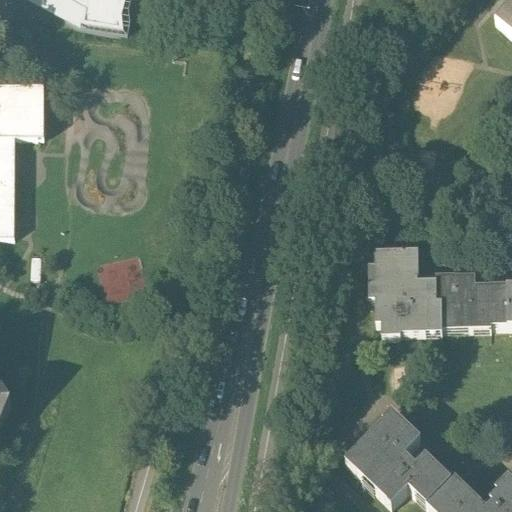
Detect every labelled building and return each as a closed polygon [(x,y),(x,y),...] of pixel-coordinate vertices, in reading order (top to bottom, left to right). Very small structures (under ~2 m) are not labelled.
[(16,0),(50,16),(81,32),(122,38),(129,0),(16,0)] [(511,45),(511,10),(494,29),(511,45)] [(0,95),(0,250),(15,250),(14,146),(44,146),(43,95),(0,95)] [(417,260),(375,260),(375,274),(369,274),(369,308),(376,308),(376,332),(381,332),(382,345),(400,345),(400,342),(442,341),(441,337),(440,311),(436,311),(435,290),(418,290),(417,260)] [(435,283),(435,290),(436,311),(440,311),(441,337),(490,338),(491,334),(507,334),(506,293),(475,294),(474,284),(435,283)] [(0,476),(8,472),(4,460),(32,425),(15,403),(7,404),(0,371),(0,476)] [(393,419),(346,467),(391,511),(392,511),(409,495),(417,502),(421,498),(432,508),(451,488),(433,471),(426,464),(417,474),(409,466),(405,462),(420,446),(393,419)] [(482,511),(455,485),(451,488),(432,508),(428,511),(511,511),(511,491),(502,502),(499,499),(491,507),(494,510),(491,511),(482,511)]
